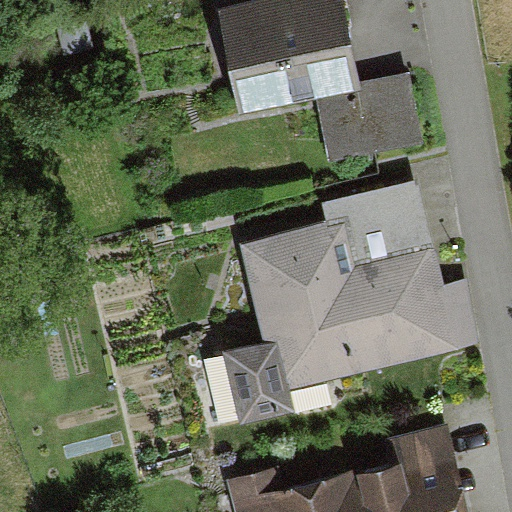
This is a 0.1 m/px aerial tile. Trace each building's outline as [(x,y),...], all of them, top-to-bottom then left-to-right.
[(363,76),(348,0),(218,0),(240,106),(317,91),(329,156),(424,137),(410,66),(363,76)] [(85,9),(56,17),(65,49),(94,41),(85,9)] [(322,194),(327,216),(346,212),(357,260),(436,242),(420,172),(322,194)] [(292,385),(484,341),(469,274),(444,279),(436,242),(357,260),(346,212),(327,216),(244,235),(267,336),(224,345),(241,419),(297,406),(292,385)] [(277,466),(233,477),(241,511),(468,511),(447,422),(400,433),(405,453),(281,483),(277,466)]
